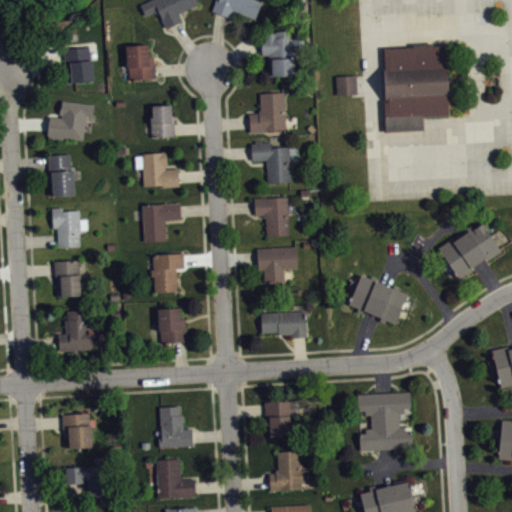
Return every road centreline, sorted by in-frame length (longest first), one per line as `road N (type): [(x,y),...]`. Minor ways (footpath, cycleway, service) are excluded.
road 1 (residential): [(0,382),(386,362),(431,347),(511,289)]
road 2 (residential): [(210,67),(234,511)]
road 3 (residential): [(8,79),(30,511)]
road 4 (residential): [(431,347),(451,395),(457,511)]
